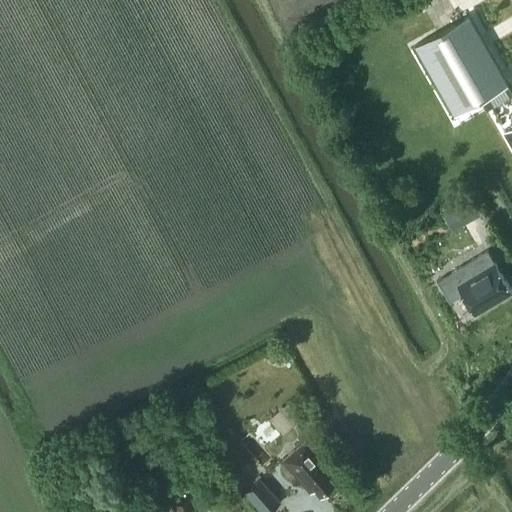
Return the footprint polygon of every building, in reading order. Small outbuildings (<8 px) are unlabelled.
[(469,14),(416,44),(456,114),(509,84),(469,14)] [(462,204),(472,219),(482,213),(472,197),(462,204)] [(511,290),(493,259),(458,280),(477,312),(511,290)] [(285,403),(277,410),(291,426),(299,419),(285,403)] [(277,410),(251,435),(262,447),(288,423),(277,410)] [(314,488),(319,494),(333,482),(328,476),(332,472),(304,440),(282,459),(310,491),(314,488)] [(259,477),(244,490),(262,511),(264,511),(279,499),(259,477)] [(197,511),(191,498),(173,506),(175,511),(197,511)]
